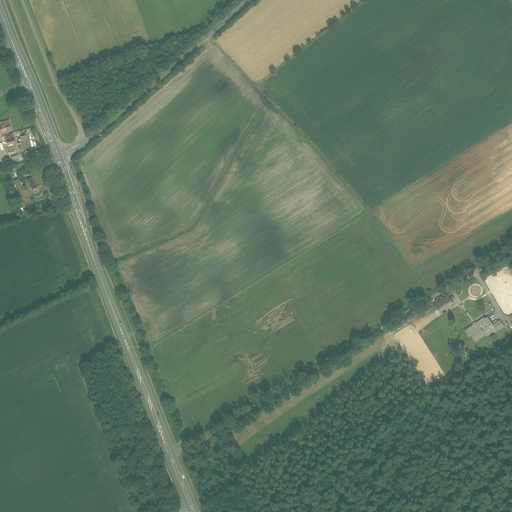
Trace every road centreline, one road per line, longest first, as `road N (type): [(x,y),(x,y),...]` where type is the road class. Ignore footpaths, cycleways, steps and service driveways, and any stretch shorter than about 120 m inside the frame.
road 1 (primary): [(57,155),(194,508)]
road 2 (unclassified): [(248,0),(99,132),(57,155)]
road 3 (primary): [(0,8),(55,149)]
